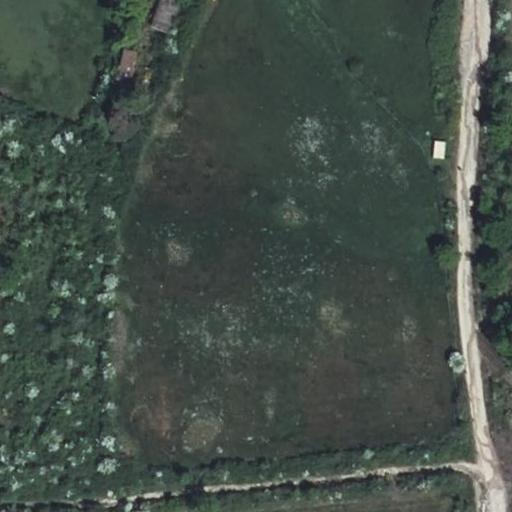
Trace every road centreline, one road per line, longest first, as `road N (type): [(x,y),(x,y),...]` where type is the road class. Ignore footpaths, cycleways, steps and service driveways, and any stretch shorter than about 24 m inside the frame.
road 1 (track): [(482,511),(461,0)]
road 2 (track): [(480,465),(232,487),(0,494)]
